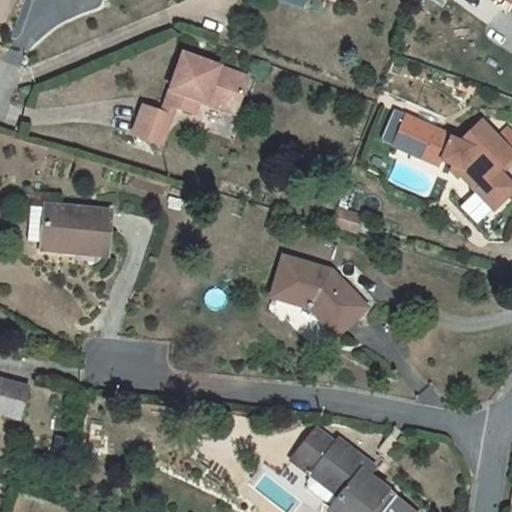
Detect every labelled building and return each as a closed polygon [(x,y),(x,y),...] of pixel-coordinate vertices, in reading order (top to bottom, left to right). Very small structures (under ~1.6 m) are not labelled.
[(165,105),(174,108),(193,115),(198,101),(206,104),(209,96),(238,106),(248,77),(183,54),(165,105)] [(209,96),(206,104),(235,114),(238,106),(209,96)] [(161,114),(171,117),(174,108),(165,105),(161,114)] [(171,117),(161,114),(142,107),(132,135),(161,145),(171,117)] [(393,146),(439,165),(441,160),(454,165),(451,171),(460,175),(476,192),(484,185),(501,203),(511,192),(511,184),(501,173),(498,171),(511,157),(511,131),(509,128),(498,139),(482,122),(460,142),(450,138),(451,136),(406,117),(393,146)] [(511,157),(498,171),(501,173),(511,162),(511,157)] [(484,185),(476,192),(494,210),(501,203),(484,185)] [(106,256),(111,213),(45,206),(45,208),(30,207),(27,242),(41,243),(41,250),(106,256)] [(358,234),(363,218),(337,210),(332,226),(358,234)] [(310,309),(336,337),(366,309),(332,273),(285,259),(273,298),(310,309)] [(0,415),(20,421),(29,388),(0,380),(0,415)] [(315,430),(293,458),(313,474),(307,482),(308,489),(324,501),(334,504),(330,510),(333,511),(410,511),(386,492),(367,478),(370,474),(372,472),(365,466),(366,465),(337,442),(334,446),(315,430)] [(70,440),(55,437),(50,458),(65,461),(70,440)] [(370,474),(367,478),(386,492),(388,489),(370,474)]
